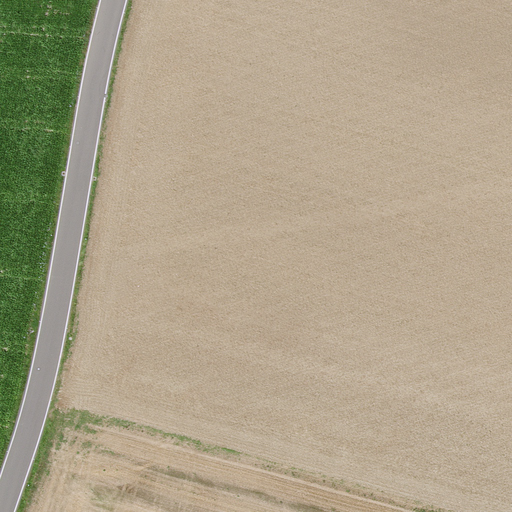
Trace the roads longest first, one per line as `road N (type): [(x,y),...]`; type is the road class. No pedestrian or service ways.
road 1 (tertiary): [(1,511),(55,327),(97,64),(115,0)]
road 2 (motorway): [(333,0),(511,148)]
